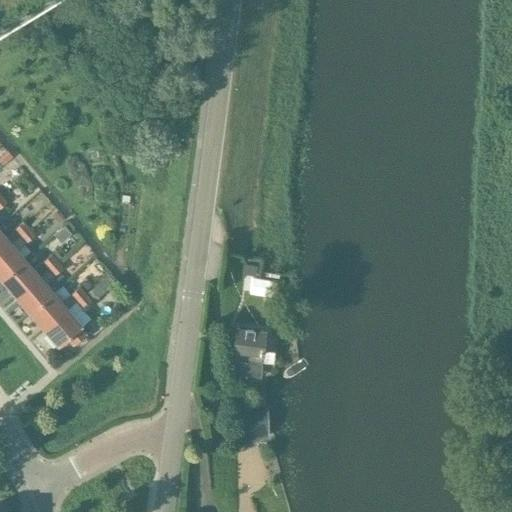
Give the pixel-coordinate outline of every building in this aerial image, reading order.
[(0,162),(2,165),(11,158),(6,151),(0,156),(0,162)] [(56,211),(51,215),(57,223),(62,219),(56,211)] [(22,221),(13,229),(19,235),(28,228),(22,221)] [(28,228),(19,235),(25,242),(34,234),(28,228)] [(0,231),(0,251),(10,243),(4,237),(0,231)] [(10,243),(0,251),(0,279),(1,280),(24,260),(16,250),(10,243)] [(38,276),(47,268),(56,260),(51,254),(32,269),(24,260),(1,280),(15,296),(38,276)] [(63,267),(56,260),(47,268),(53,275),(63,267)] [(244,265),(243,275),(255,276),(256,267),(244,265)] [(29,313),(52,292),(38,276),(15,296),(29,313)] [(85,281),(79,287),(84,292),(90,287),(85,281)] [(98,299),(107,291),(100,283),(90,290),(98,299)] [(79,287),(70,294),(76,301),(85,293),(84,292),(79,287)] [(52,292),(29,313),(43,329),(66,309),(61,302),(52,292)] [(91,300),(85,293),(76,301),(82,308),(91,300)] [(66,309),(43,329),(57,346),(67,338),(73,345),(86,333),(80,326),(81,326),(66,309)] [(235,328),(232,351),(235,352),(234,361),(259,364),(264,332),(235,328)]
